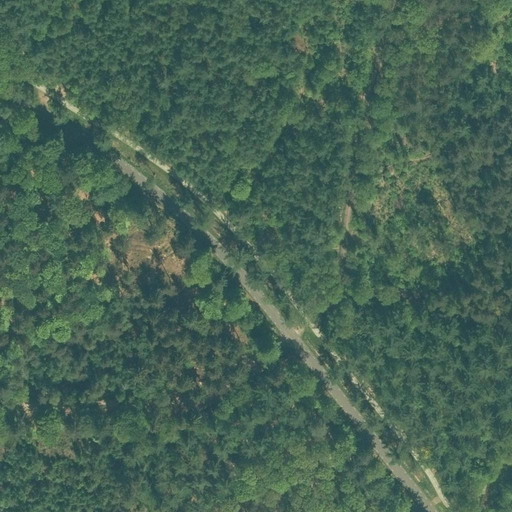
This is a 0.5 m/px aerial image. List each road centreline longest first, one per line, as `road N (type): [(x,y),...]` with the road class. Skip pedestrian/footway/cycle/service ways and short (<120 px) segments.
road 1 (tertiary): [(432,511),(264,301),(123,163),(0,77)]
road 2 (track): [(0,407),(204,397),(339,293)]
road 3 (track): [(354,187),(387,0)]
